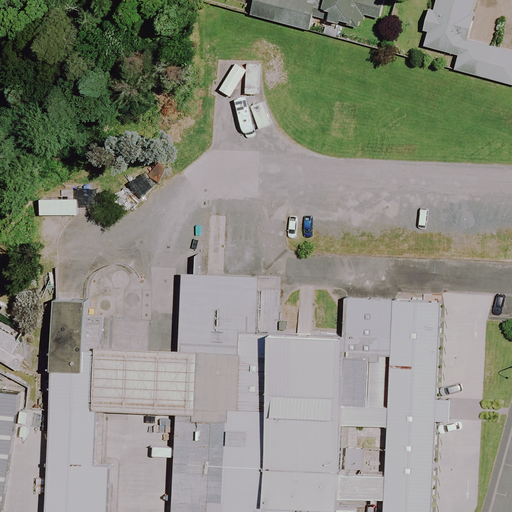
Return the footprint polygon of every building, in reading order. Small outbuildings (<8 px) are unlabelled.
[(364,16),(380,20),(385,1),(379,0),(318,0),(318,1),(314,0),(252,0),(256,1),(252,16),(310,31),(314,17),(360,28),(364,16)] [(479,0),(438,0),(426,47),(461,56),(458,70),(511,85),(511,52),(468,41),(479,0)] [(357,511),(361,426),(404,427),(401,511),(450,511),(458,305),(409,303),(366,301),(364,338),(283,335),(285,279),(201,276),(191,511),(357,511)] [(119,346),(71,344),(65,511),(124,511),(126,467),(114,467),(119,346)] [(12,399),(10,431),(26,432),(27,400),(12,399)]
